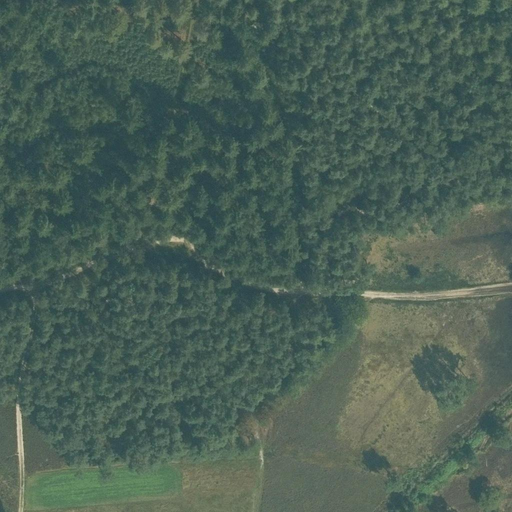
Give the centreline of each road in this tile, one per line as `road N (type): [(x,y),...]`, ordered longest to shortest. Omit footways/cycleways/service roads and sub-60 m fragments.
road 1 (track): [(297,287),(239,275),(177,237),(0,290)]
road 2 (track): [(148,240),(178,129),(196,0)]
road 3 (track): [(511,183),(465,186),(362,254),(350,292),(324,290)]
road 4 (track): [(19,511),(18,387)]
